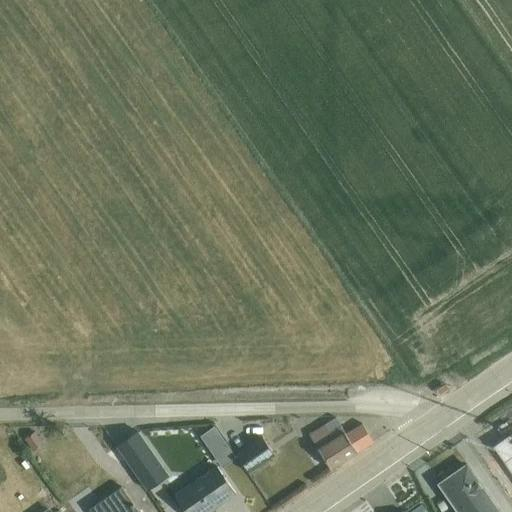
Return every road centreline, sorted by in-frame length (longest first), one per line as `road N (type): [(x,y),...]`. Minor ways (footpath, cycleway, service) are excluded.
road 1 (unclassified): [(421,428),(406,412),(354,406),(0,413)]
road 2 (tertiary): [(300,511),(421,428)]
